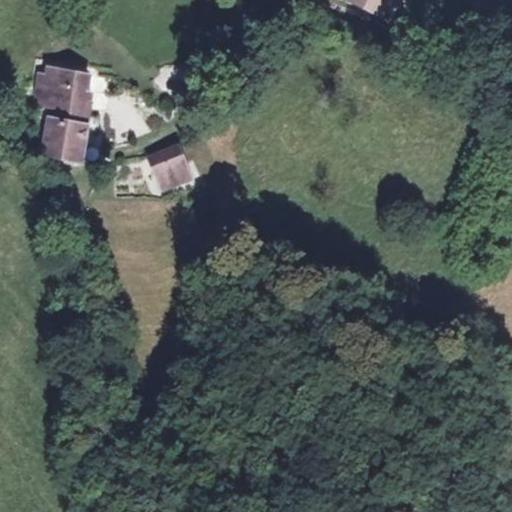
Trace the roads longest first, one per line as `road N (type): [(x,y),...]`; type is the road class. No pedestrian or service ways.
road 1 (track): [(310,9),(227,98),(111,162),(68,268),(77,384),(113,511)]
road 2 (track): [(295,0),(511,89)]
